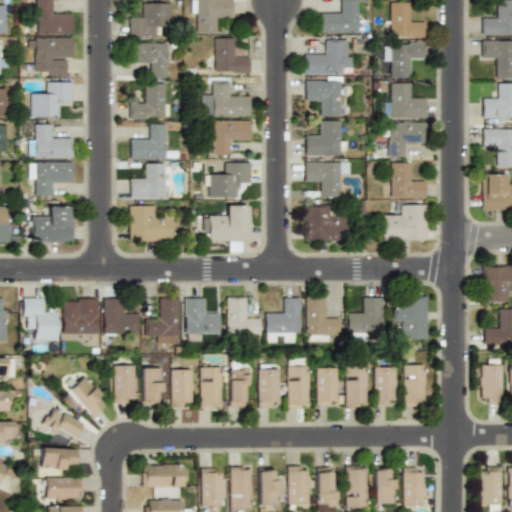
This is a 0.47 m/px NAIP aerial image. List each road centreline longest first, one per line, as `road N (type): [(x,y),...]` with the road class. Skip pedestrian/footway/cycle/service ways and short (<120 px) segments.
road 1 (residential): [(453,511),(454,0)]
road 2 (residential): [(455,269),(0,270)]
road 3 (residential): [(113,511),(117,443),(454,436)]
road 4 (residential): [(102,270),(101,0)]
road 5 (residential): [(279,270),(278,2)]
